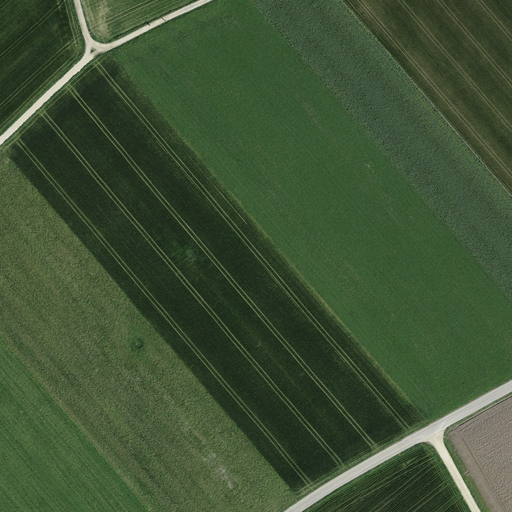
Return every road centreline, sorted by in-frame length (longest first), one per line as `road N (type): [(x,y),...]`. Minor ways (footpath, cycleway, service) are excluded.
road 1 (unclassified): [(289,511),(511,385)]
road 2 (track): [(216,0),(91,58)]
road 3 (track): [(0,146),(91,58)]
